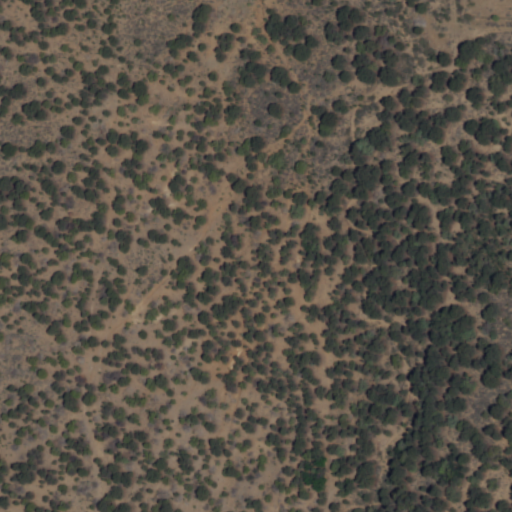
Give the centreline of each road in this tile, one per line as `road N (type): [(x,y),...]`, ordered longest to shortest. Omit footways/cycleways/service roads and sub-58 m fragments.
road 1 (residential): [(190,511),(190,469),(237,315),(269,92)]
road 2 (residential): [(269,92),(447,39),(449,26),(511,28)]
